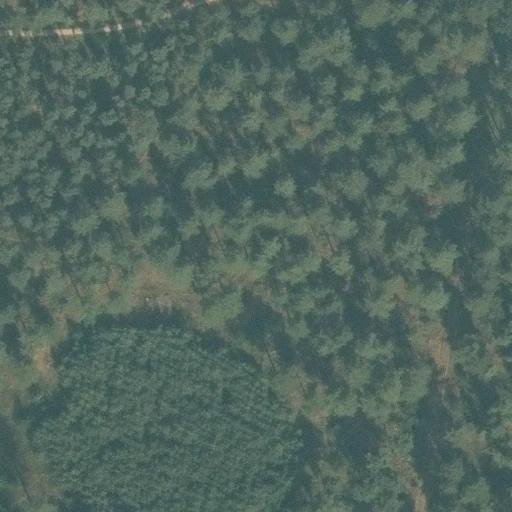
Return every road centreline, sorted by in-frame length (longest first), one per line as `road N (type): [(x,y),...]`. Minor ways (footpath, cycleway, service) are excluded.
road 1 (track): [(481,3),(239,5),(105,42),(0,48)]
road 2 (track): [(486,50),(403,511)]
road 3 (track): [(192,6),(177,76),(139,146),(54,224),(29,234),(0,229)]
